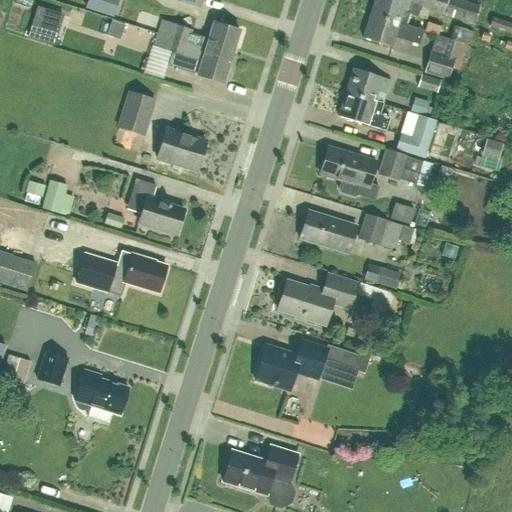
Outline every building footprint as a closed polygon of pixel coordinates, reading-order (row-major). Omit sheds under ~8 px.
[(112,16),(117,0),(85,0),(83,7),(112,16)] [(198,8),(200,0),(173,0),(173,1),(198,8)] [(374,0),(369,15),(422,31),(405,26),(408,15),(416,18),(419,8),(469,24),(475,6),(456,0),(374,0)] [(37,8),(28,38),(44,43),(53,14),(37,8)] [(417,45),(422,31),(369,15),(362,39),(391,47),(394,38),(417,45)] [(111,22),(106,36),(120,41),(122,33),(119,24),(111,22)] [(161,36),(165,23),(161,22),(153,47),(170,53),(166,66),(223,83),(231,57),(198,47),(161,36)] [(198,47),(231,57),(239,32),(212,23),(207,39),(190,34),(191,31),(165,23),(161,36),(198,47)] [(447,39),(442,56),(429,52),(422,73),(446,81),(458,43),(447,39)] [(325,59),(317,83),(343,91),(351,68),(325,59)] [(345,93),(382,105),(382,104),(374,101),(378,91),(386,94),(390,80),(353,69),(345,93)] [(435,94),(439,81),(420,75),(416,88),(435,94)] [(143,137),(154,101),(126,92),(115,129),(143,137)] [(379,115),(382,105),(345,93),(338,117),(385,131),(389,118),(379,115)] [(416,99),(413,113),(424,116),(428,103),(416,99)] [(422,159),(435,121),(420,117),(413,141),(403,137),(398,151),(422,159)] [(196,172),(205,142),(165,130),(156,159),(196,172)] [(485,140),(480,155),(498,161),(502,146),(485,140)] [(373,200),(377,188),(368,185),(375,162),(328,148),(319,175),(338,181),(336,189),(338,192),(351,196),(355,195),(373,200)] [(414,185),(421,162),(383,150),(375,175),(397,182),(398,180),(414,185)] [(175,236),(183,210),(159,203),(160,201),(151,198),(155,186),(135,180),(128,202),(142,207),(137,224),(175,236)] [(67,217),(72,198),(63,195),(66,186),(48,181),(40,209),(67,217)] [(40,198),(43,186),(27,182),(24,193),(40,198)] [(393,205),(389,220),(409,225),(413,210),(393,205)] [(347,254),(355,227),(307,212),(299,239),(347,254)] [(106,214),(103,224),(120,230),(123,219),(106,214)] [(407,244),(412,229),(386,221),(364,214),(356,240),(378,246),(393,251),(396,240),(407,244)] [(0,285),(25,293),(34,263),(0,252),(0,285)] [(123,282),(158,293),(165,267),(145,261),(146,259),(131,254),(130,259),(120,256),(117,265),(84,255),(75,283),(106,293),(115,266),(127,269),(123,282)] [(383,269),(379,285),(396,290),(400,274),(383,269)] [(348,309),(356,285),(327,276),(322,291),(316,289),(315,291),(286,282),(277,311),(324,326),(331,304),(348,309)] [(388,306),(392,295),(358,283),(354,295),(388,306)] [(352,338),(355,331),(347,328),(345,336),(352,338)] [(356,371),(360,356),(326,345),(325,349),(300,342),(296,356),(265,346),(254,380),(288,391),(294,372),(316,380),(323,360),(356,371)] [(58,387),(67,359),(43,351),(34,380),(58,387)] [(0,375),(0,378),(22,385),(29,362),(6,355),(0,375)] [(118,415),(127,389),(98,380),(99,376),(82,371),(73,400),(74,401),(74,402),(74,405),(75,408),(77,410),(80,411),(84,410),(86,409),(88,406),(88,405),(90,406),(86,417),(105,423),(109,412),(118,415)] [(288,483),(296,455),(270,447),(265,462),(231,452),(222,482),(265,496),(270,505),(280,507),(289,503),(293,493),(288,483)] [(0,511),(5,511),(10,496),(0,493),(0,511)]
